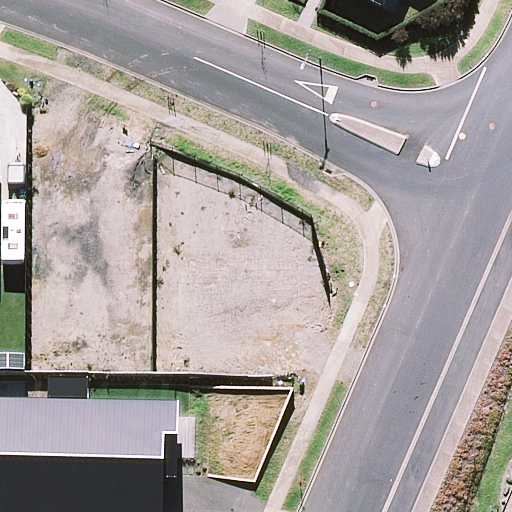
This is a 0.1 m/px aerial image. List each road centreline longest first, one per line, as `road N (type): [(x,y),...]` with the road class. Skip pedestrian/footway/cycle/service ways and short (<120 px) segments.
road 1 (residential): [(48,0),(483,182)]
road 2 (residential): [(341,511),(483,182)]
